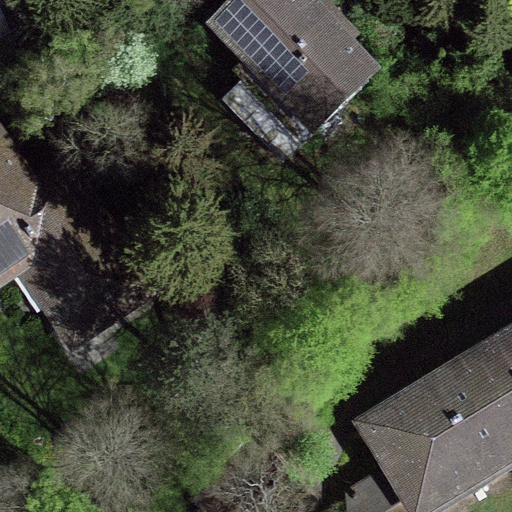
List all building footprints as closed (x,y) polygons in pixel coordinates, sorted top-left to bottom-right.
[(229,94),(229,107),(277,157),(290,157),(373,77),(344,48),(352,40),(312,0),(242,0),(214,27),(251,65),(244,72),(248,76),(229,94)] [(59,321),(89,301),(104,323),(150,292),(65,166),(27,192),(0,151),(0,276),(19,263),(59,321)] [(511,392),(502,399),(511,416),(511,340),(492,353),(495,358),(496,357),(511,383),(511,392)] [(414,511),(421,511),(511,456),(511,416),(502,399),(511,392),(511,383),(496,357),(495,358),(399,417),(396,411),(365,430),(391,473),(407,499),(414,511)] [(351,511),(386,511),(407,499),(391,473),(350,498),(351,511)]
